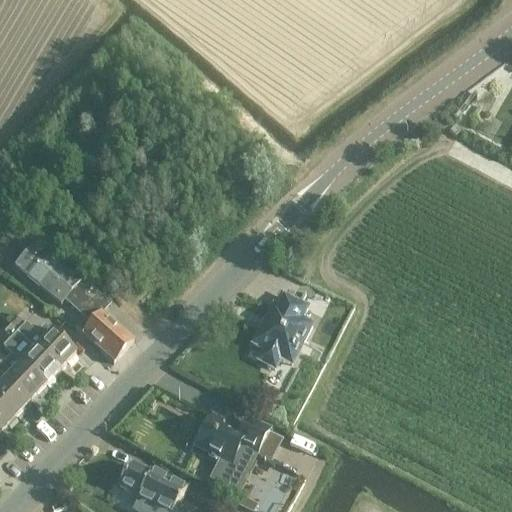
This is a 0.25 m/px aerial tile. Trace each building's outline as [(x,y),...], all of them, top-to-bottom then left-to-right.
[(455,135),(458,131),(453,127),(450,131),(455,135)] [(134,343),(97,310),(105,301),(82,281),(81,281),(36,244),(29,252),(25,249),(18,257),(22,260),(15,269),(60,306),(64,302),(73,309),(86,321),(77,331),(75,329),(74,330),(82,336),(80,338),(83,340),(84,339),(112,363),(114,365),(134,343)] [(261,330),(252,346),(264,352),(258,363),(274,371),(283,355),(294,361),(312,328),(300,322),(307,310),(283,298),(265,332),(261,330)] [(11,326),(60,374),(76,358),(44,327),(36,336),(25,325),(24,326),(17,320),(11,326)] [(45,390),(60,374),(11,326),(4,334),(11,340),(10,341),(21,352),(13,360),(21,367),(45,390)] [(0,376),(30,405),(45,390),(21,367),(13,374),(0,361),(0,376)] [(0,406),(15,421),(30,405),(0,376),(0,406)] [(15,421),(0,406),(0,435),(1,436),(15,421)] [(239,452),(244,450),(257,457),(269,434),(247,422),(240,435),(211,420),(196,448),(207,454),(209,459),(216,462),(220,461),(231,467),(239,452)] [(133,511),(134,511),(175,511),(186,492),(151,474),(149,477),(129,466),(118,487),(138,498),(137,502),(138,502),(133,511)] [(254,511),(258,506),(237,495),(236,496),(232,505),(245,511),(254,511)]
